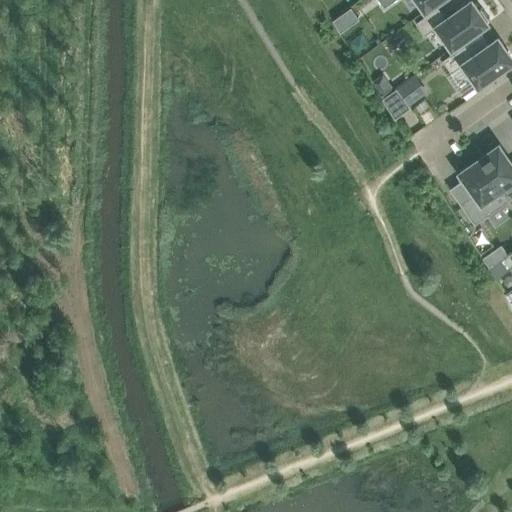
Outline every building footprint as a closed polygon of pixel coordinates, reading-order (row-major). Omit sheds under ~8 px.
[(380,0),(385,6),(393,0),(416,0),(424,11),(440,0),(380,0)] [(451,49),(460,43),(489,22),(488,21),(491,19),(490,17),(490,16),(489,15),(485,10),(485,9),(484,8),(484,9),(483,7),(480,9),(473,0),(471,0),(447,17),(439,6),(417,21),(426,34),(436,26),(451,49)] [(352,6),(333,19),(341,31),(360,17),(352,6)] [(464,63),(479,85),(511,61),(511,54),(499,36),(473,55),(465,44),(443,59),(452,72),(464,63)] [(403,83),(384,98),(397,114),(416,100),(403,83)] [(480,157),(510,198),(511,196),(511,160),(500,143),(480,157)] [(476,223),(510,198),(480,157),(461,171),(476,193),(461,203),(474,221),(476,223)] [(496,248),(484,257),(491,268),(503,259),(496,248)] [(503,259),(491,268),(497,277),(509,267),(503,259)]
